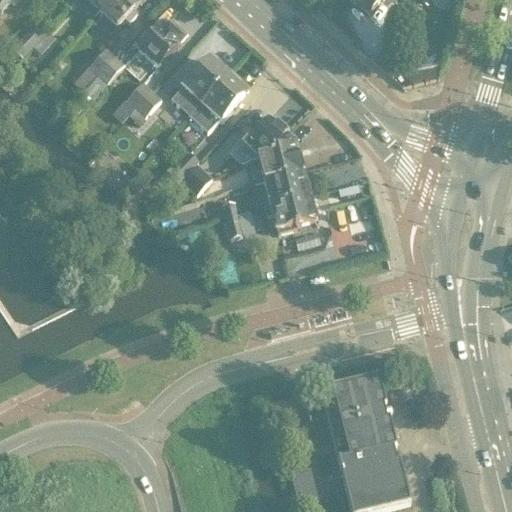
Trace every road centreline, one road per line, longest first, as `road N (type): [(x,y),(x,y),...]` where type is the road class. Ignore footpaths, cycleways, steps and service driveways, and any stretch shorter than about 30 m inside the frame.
road 1 (tertiary): [(0,456),(46,435),(103,437),(140,467),(158,511)]
road 2 (secondary): [(511,500),(465,311)]
road 3 (secondary): [(246,0),(383,127)]
road 4 (secondary): [(511,8),(467,159)]
road 5 (secondary): [(465,311),(497,187)]
